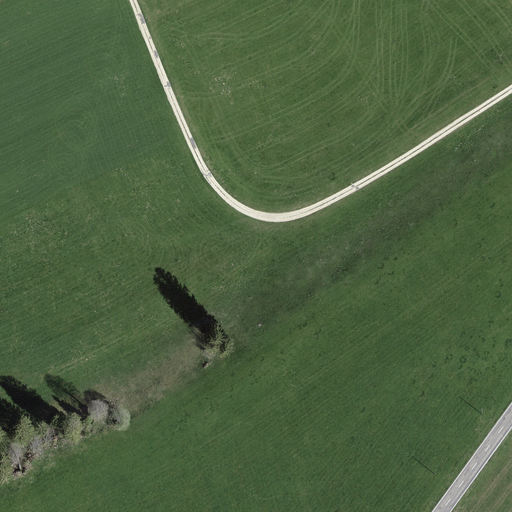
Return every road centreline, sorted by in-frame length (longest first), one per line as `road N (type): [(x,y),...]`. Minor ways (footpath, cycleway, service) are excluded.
road 1 (unclassified): [(511,87),(344,197),(282,220),(247,216),(208,181),(131,0)]
road 2 (secondary): [(511,414),(441,511)]
